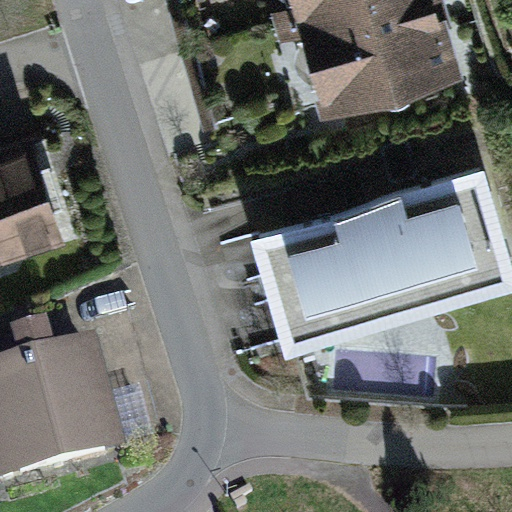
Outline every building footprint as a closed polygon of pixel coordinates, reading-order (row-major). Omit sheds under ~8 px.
[(397,0),(296,0),(304,27),(397,0)] [(468,83),(443,0),(397,0),(304,27),(332,122),(468,83)] [(0,263),(68,242),(40,150),(0,161),(0,263)] [(511,245),(488,164),(258,231),(293,353),(511,289),(511,245)] [(95,342),(0,369),(0,482),(2,489),(127,452),(95,342)]
